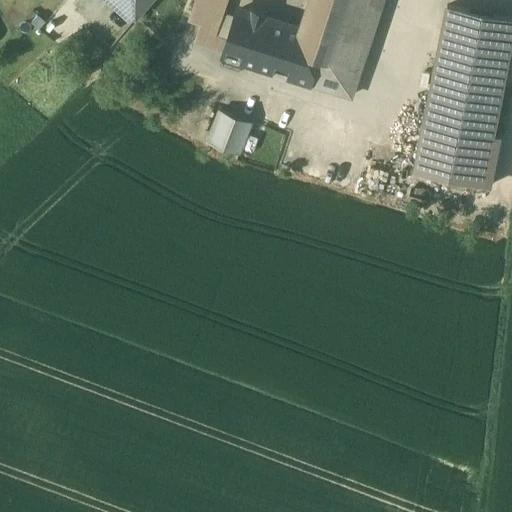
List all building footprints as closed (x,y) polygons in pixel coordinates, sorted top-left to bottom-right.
[(116,0),(136,18),(151,0),(116,0)] [(197,0),(190,21),(202,25),(211,28),(221,0),(197,0)] [(312,0),(307,18),(342,29),(350,0),(312,0)] [(352,97),(385,0),(351,0),(331,63),(322,60),(314,84),(352,97)] [(511,43),(511,16),(446,3),(412,166),(484,181),(511,43)] [(304,29),(237,8),(227,38),(223,51),(222,55),(314,84),(322,60),(331,63),(342,29),(307,18),(304,29)] [(196,43),(223,51),(227,38),(210,33),(211,28),(202,25),(196,43)] [(251,122),(220,110),(208,141),(239,153),(251,122)]
